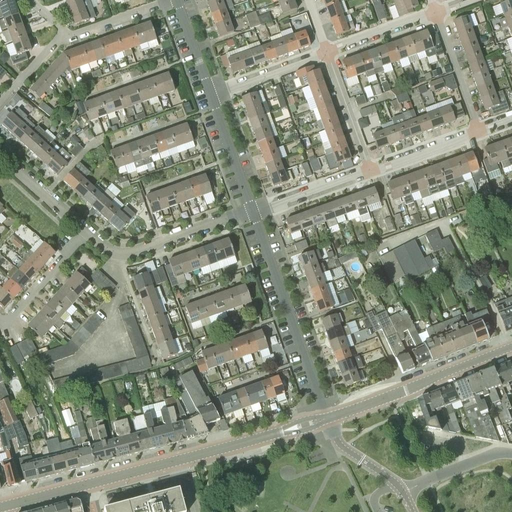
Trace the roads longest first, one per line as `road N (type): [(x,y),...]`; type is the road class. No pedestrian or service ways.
road 1 (tertiary): [(86,485),(327,417)]
road 2 (residential): [(327,417),(252,209)]
road 3 (tertiary): [(327,417),(511,346)]
road 4 (residential): [(88,234),(128,253),(252,209)]
road 5 (residential): [(476,131),(435,13)]
road 6 (residential): [(210,95),(327,52)]
road 7 (residential): [(0,318),(11,317),(88,234)]
road 8 (residential): [(252,209),(369,168)]
road 9 (residential): [(369,168),(327,52)]
road 10 (residential): [(252,209),(210,95)]
